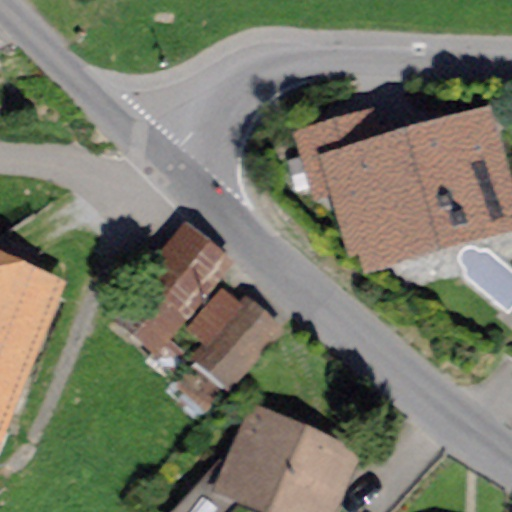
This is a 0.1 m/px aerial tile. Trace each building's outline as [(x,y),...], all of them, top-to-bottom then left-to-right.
[(376,232),(382,252),(500,218),(476,134),(414,152),(410,138),(374,148),(367,123),(307,140),(322,192),(342,186),(358,238),(376,232)] [(164,373),(181,353),(168,342),(226,267),(184,233),(115,318),(157,352),(149,362),(164,373)] [(0,450),(6,435),(0,432),(0,410),(47,291),(0,272),(0,450)] [(271,337),(243,312),(201,359),(229,384),(271,337)] [(224,501),(229,489),(282,511),(323,511),(347,460),(259,421),(237,470),(221,463),(197,489),(224,501)]
